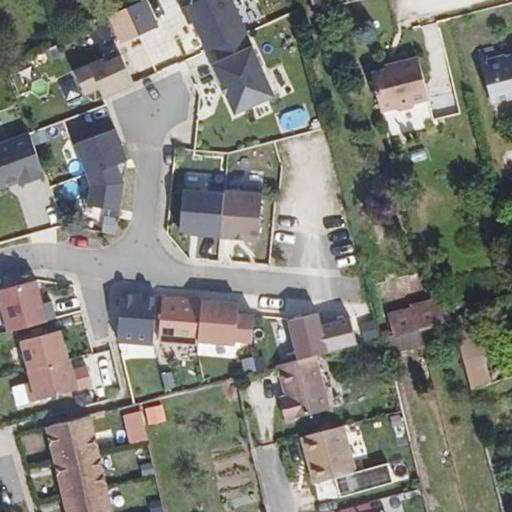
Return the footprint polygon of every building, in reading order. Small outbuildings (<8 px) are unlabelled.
[(122,42),(161,23),(150,0),(139,0),(109,15),(122,42)] [(192,0),(185,3),(206,49),(248,30),(234,0),(192,0)] [(254,46),(211,62),(231,113),(274,97),(254,46)] [(134,83),(121,54),(104,62),(91,68),(99,88),(103,97),(134,83)] [(511,54),(504,56),(503,55),(480,60),(493,107),(511,102),(511,54)] [(398,106),(399,108),(410,106),(414,101),(429,96),(417,56),(396,62),(388,65),(383,66),(384,70),(370,75),(381,109),(398,106)] [(102,58),(74,70),(85,94),(99,88),(91,68),(104,62),(102,58)] [(113,123),(72,138),(85,173),(116,162),(126,158),(113,123)] [(30,132),(0,143),(0,190),(46,173),(30,132)] [(116,162),(85,173),(89,183),(82,203),(119,208),(122,176),(116,162)] [(220,233),(226,187),(183,181),(177,228),(220,233)] [(226,187),(220,233),(259,238),(265,192),(226,187)] [(0,289),(0,296),(9,330),(54,318),(43,278),(0,289)] [(159,292),(125,289),(121,340),(154,343),(154,340),(159,292)] [(200,295),(159,292),(154,340),(196,344),(196,343),(200,295)] [(237,298),(200,295),(196,343),(233,347),(234,341),(236,308),(237,298)] [(387,315),(392,335),(412,331),(440,323),(436,305),(387,315)] [(253,310),(236,308),(234,341),(250,342),(253,310)] [(316,311),(285,319),(295,359),(326,351),(319,322),(316,311)] [(370,314),(358,317),(367,343),(379,339),(370,314)] [(350,315),(319,322),(326,351),(357,343),(350,315)] [(476,321),(455,326),(470,386),(491,380),(476,321)] [(63,328),(20,341),(28,369),(72,356),(63,328)] [(82,388),(72,356),(28,369),(38,402),(82,388)] [(321,368),(319,362),(282,372),(283,377),(321,368)] [(332,415),(321,368),(283,377),(290,404),(284,406),(289,426),(332,415)] [(195,405),(192,396),(145,407),(147,420),(166,416),(166,412),(195,405)] [(131,442),(148,438),(142,410),(125,413),(131,442)] [(65,511),(112,511),(91,417),(43,428),(65,511)] [(357,479),(347,432),(305,443),(315,489),(357,479)]
